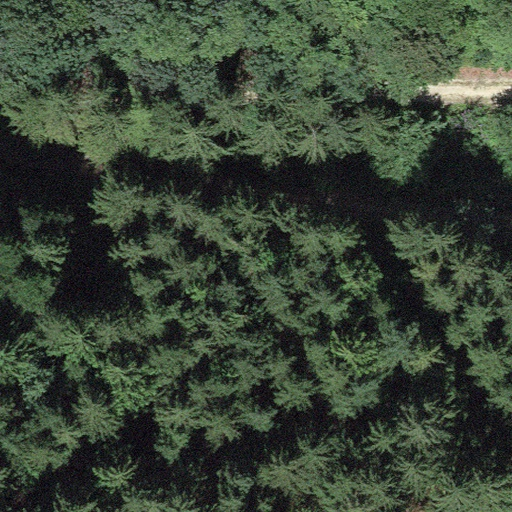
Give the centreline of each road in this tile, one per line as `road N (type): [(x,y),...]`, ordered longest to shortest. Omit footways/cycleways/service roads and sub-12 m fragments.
road 1 (track): [(511,223),(0,144)]
road 2 (track): [(0,90),(166,80),(511,95)]
